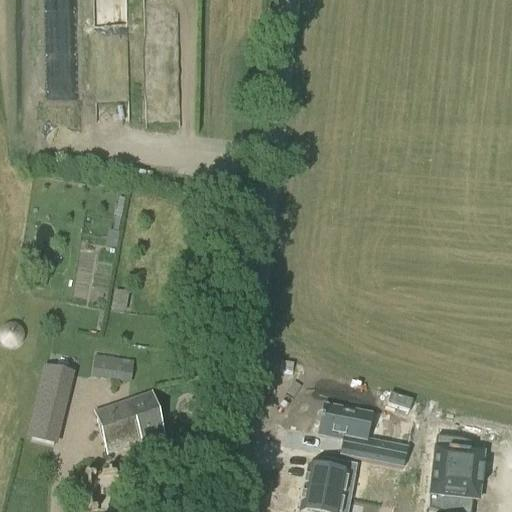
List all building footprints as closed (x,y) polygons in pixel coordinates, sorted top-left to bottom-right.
[(118,313),(122,294),(115,293),(111,312),(118,313)] [(115,384),(120,351),(95,347),(90,380),(115,384)] [(38,366),(23,440),(55,446),(69,372),(38,366)] [(144,452),(165,446),(150,398),(94,415),(108,458),(142,447),(144,452)] [(382,421),(323,410),(317,437),(376,449),(382,421)] [(436,439),(432,475),(479,480),(482,457),(469,455),(470,447),(458,442),(436,439)] [(319,472),(307,469),(303,493),(350,502),(354,479),(346,477),(349,465),(321,460),(319,472)] [(432,475),(428,510),(432,511),(455,511),(457,501),(477,503),(479,480),(432,475)] [(347,511),(350,502),(303,493),(298,511),(347,511)]
